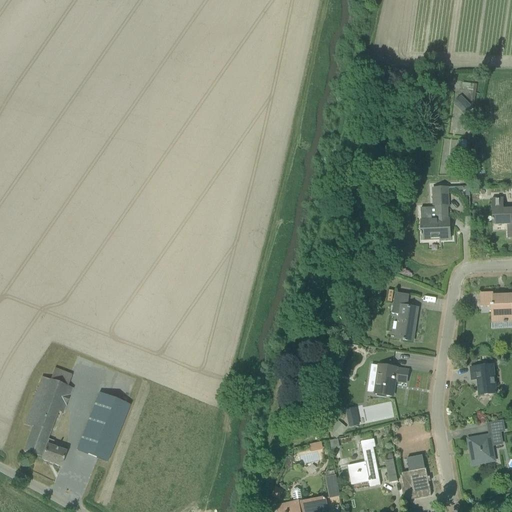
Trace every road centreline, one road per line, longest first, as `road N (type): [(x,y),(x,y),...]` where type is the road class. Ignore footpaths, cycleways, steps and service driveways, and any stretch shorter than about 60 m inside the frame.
road 1 (track): [(249,511),(376,0)]
road 2 (residential): [(454,511),(438,394),(455,283),(469,267),(511,266)]
